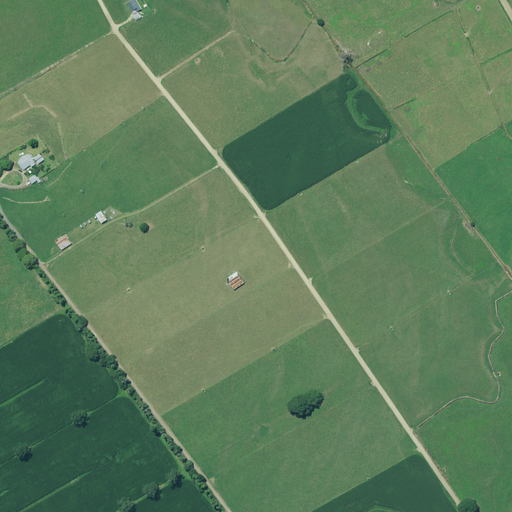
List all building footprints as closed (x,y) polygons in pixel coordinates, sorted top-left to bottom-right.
[(142,9),(136,0),(134,0),(128,4),(134,14),(142,9)] [(30,155),(28,156),(27,154),(22,158),(23,160),(19,163),(25,170),(32,165),(33,167),(37,165),(30,155)] [(41,182),(36,175),(29,179),(33,184),(37,181),(39,183),(41,182)] [(108,220),(102,211),(97,215),(102,224),(108,220)] [(72,244),(66,234),(56,241),(62,250),(72,244)] [(245,283),(238,272),(228,279),(235,290),(245,283)]
